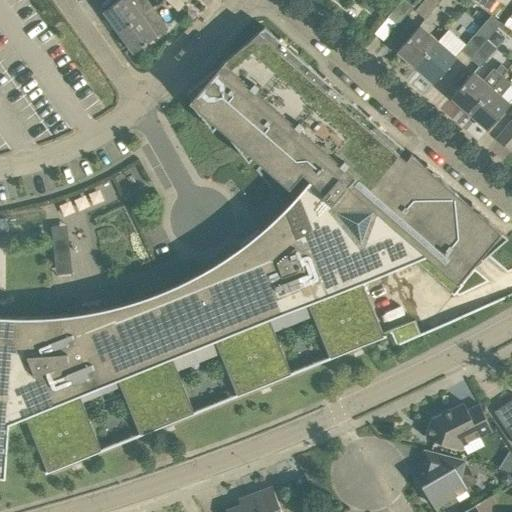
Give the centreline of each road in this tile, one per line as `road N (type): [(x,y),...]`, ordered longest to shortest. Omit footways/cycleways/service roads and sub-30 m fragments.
road 1 (secondary): [(72,511),(298,431),(511,324)]
road 2 (residential): [(511,204),(267,0)]
road 3 (residential): [(0,170),(98,142),(143,109)]
road 4 (residential): [(143,109),(246,0)]
road 5 (residential): [(143,109),(60,0)]
